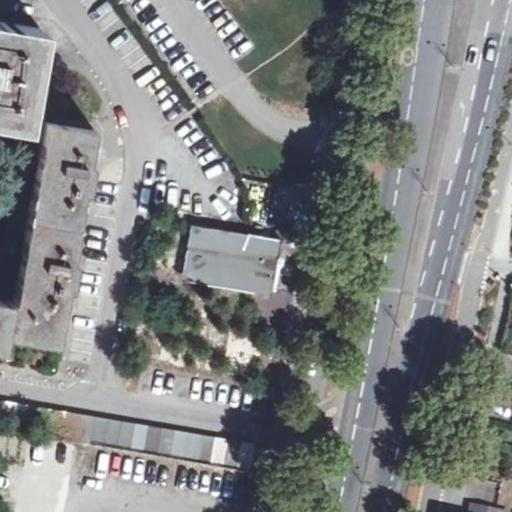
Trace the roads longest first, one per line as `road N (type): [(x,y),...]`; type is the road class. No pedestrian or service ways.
road 1 (residential): [(419,0),(394,20),(305,432)]
road 2 (primary): [(434,0),(359,408)]
road 3 (residential): [(431,511),(480,267),(444,259)]
road 4 (primary): [(444,259),(503,0)]
road 5 (primary): [(390,511),(444,259)]
